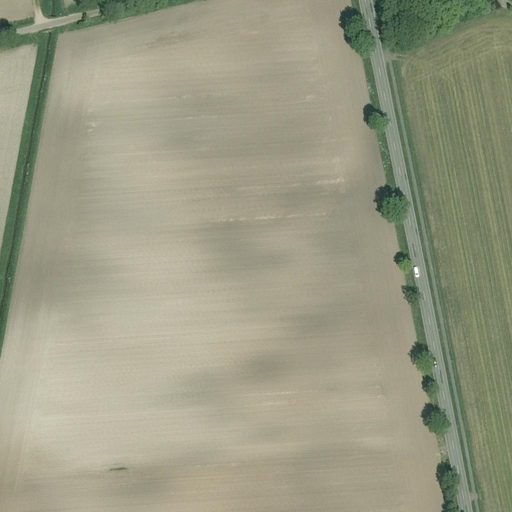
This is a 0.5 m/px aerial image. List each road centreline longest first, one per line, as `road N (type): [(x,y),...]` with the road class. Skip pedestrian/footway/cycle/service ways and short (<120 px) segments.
road 1 (tertiary): [(465,511),(365,0)]
road 2 (track): [(0,37),(150,0)]
